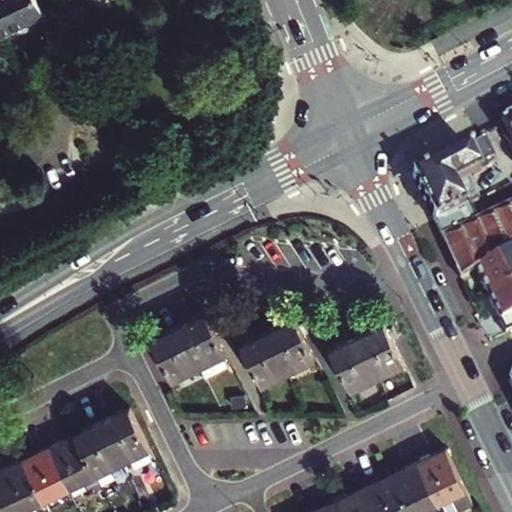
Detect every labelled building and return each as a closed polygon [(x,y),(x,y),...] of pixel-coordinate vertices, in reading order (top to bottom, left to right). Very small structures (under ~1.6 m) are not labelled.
[(38,0),(0,0),(0,36),(45,14),(38,0)] [(460,278),(473,272),(506,256),(511,253),(511,117),(501,123),(511,145),(511,203),(486,216),(459,229),(454,221),(450,213),(465,206),(479,199),(468,179),(488,170),(485,163),(491,160),(483,142),(443,161),(412,176),(438,229),(460,278)] [(486,298),(511,284),(511,253),(506,256),(473,272),(486,298)] [(503,333),(511,329),(511,284),(486,298),(503,333)] [(206,313),(179,326),(199,367),(205,378),(217,372),(212,361),(226,354),(206,313)] [(295,318),(268,332),(288,373),(316,359),(295,318)] [(384,323),(357,336),(378,378),(405,365),(384,323)] [(199,367),(179,326),(152,340),(171,381),(199,367)] [(288,373),(268,332),(241,345),(261,386),(288,373)] [(330,350),(351,392),(378,378),(357,336),(330,350)] [(511,366),(500,372),(511,393),(511,366)] [(128,406),(101,420),(122,462),(149,449),(128,406)] [(122,462),(101,420),(75,433),(96,474),(122,462)] [(75,433),(49,445),(69,488),(96,474),(75,433)] [(49,445),(23,458),(43,501),(69,488),(49,445)] [(445,447),(418,460),(438,501),(443,511),(454,511),(473,503),(465,488),(445,447)] [(122,462),(127,474),(155,460),(149,449),(122,462)] [(23,458),(0,469),(0,478),(15,511),(33,511),(31,506),(43,501),(23,458)] [(415,511),(438,501),(418,460),(393,473),(411,511),(415,511)] [(411,511),(393,473),(367,486),(378,511),(411,511)] [(15,511),(0,478),(0,511),(15,511)] [(378,511),(367,486),(340,498),(347,511),(378,511)] [(347,511),(340,498),(314,511),(347,511)]
